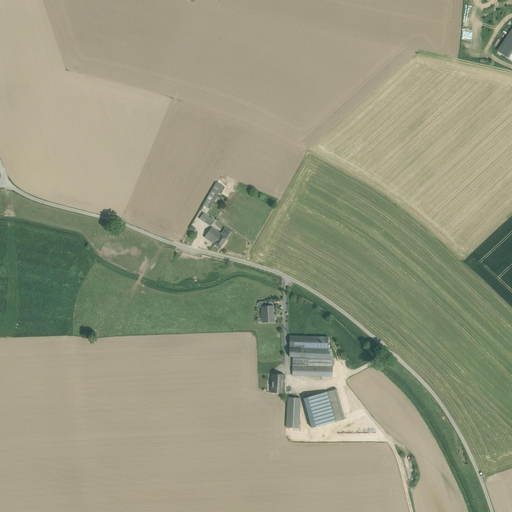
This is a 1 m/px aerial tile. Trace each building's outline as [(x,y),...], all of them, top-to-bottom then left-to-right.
[(511,31),(498,51),(511,60),(511,31)] [(214,221),(203,213),(199,219),(210,227),(214,221)] [(220,233),(212,227),(204,237),(213,244),(214,244),(220,248),(231,232),(225,228),(221,233),(220,233)] [(266,307),(262,307),(263,322),(274,322),(274,317),(273,317),(272,306),(266,307)] [(300,336),(290,336),(289,357),(293,357),(299,357),(300,336)] [(328,337),(300,336),(299,357),(299,366),(299,376),(332,377),(333,367),(331,367),(308,366),(308,363),(331,364),(332,364),(328,349),(328,337)] [(284,375),(271,374),(272,374),(271,392),(270,392),(283,393),(282,393),(283,375),(284,375)] [(337,389),(327,392),(335,422),(345,419),(337,389)] [(327,392),(303,398),(312,428),(335,422),(327,392)] [(300,398),(288,398),(286,428),(299,428),(300,398)]
